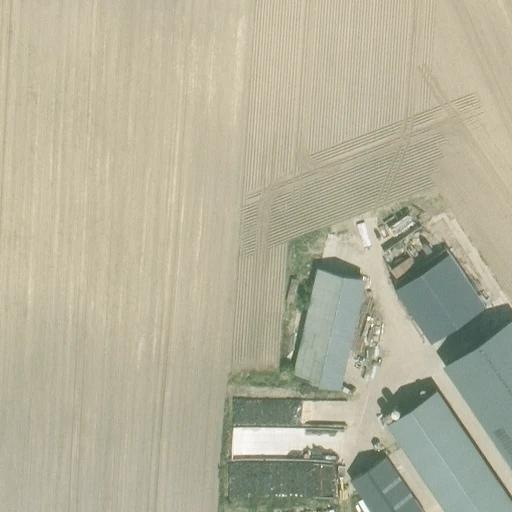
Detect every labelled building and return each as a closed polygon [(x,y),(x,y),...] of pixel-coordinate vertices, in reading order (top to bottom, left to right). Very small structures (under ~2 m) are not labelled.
[(424,225),(388,247),(404,273),(440,251),(424,225)] [(292,376),(340,387),(365,277),(318,265),(292,376)] [(511,318),(448,362),(511,456),(511,318)] [(511,511),(511,499),(437,389),(390,421),(451,511),(511,511)] [(335,434),(335,398),(237,397),(237,419),(288,419),(288,422),(317,422),(317,434),(335,434)] [(424,511),(386,455),(352,478),(374,511),(424,511)]
